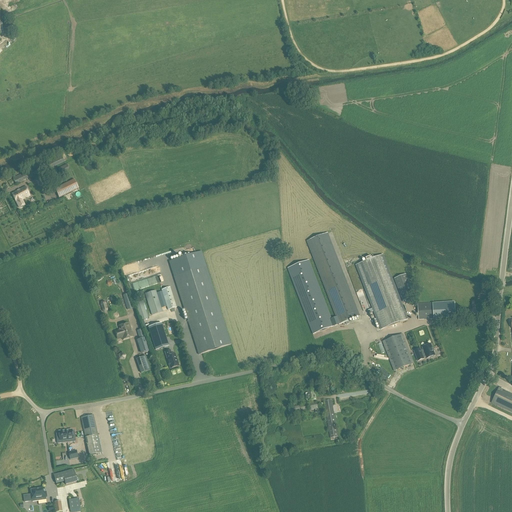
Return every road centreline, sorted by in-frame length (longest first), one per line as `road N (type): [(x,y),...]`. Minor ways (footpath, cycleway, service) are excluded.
road 1 (unclassified): [(463,424),(387,389),(337,351),(47,412),(22,391)]
road 2 (unclassified): [(463,424),(488,376),(511,201)]
